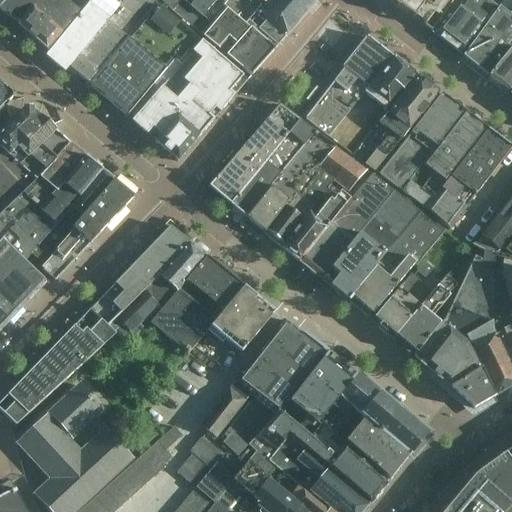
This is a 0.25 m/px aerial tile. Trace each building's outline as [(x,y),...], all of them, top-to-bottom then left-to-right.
[(6,0),(0,6),(0,11),(18,26),(27,15),(39,0),(6,0)] [(39,0),(27,15),(18,26),(47,51),(79,13),(90,0),(39,0)] [(69,69),(125,0),(93,0),(50,54),(69,69)] [(119,50),(156,4),(150,0),(125,0),(69,69),(89,85),(117,49),(119,50)] [(157,0),(171,11),(181,0),(157,0)] [(201,36),(231,0),(181,0),(171,11),(201,36)] [(248,24),(266,5),(270,0),(231,0),(201,36),(221,52),(222,51),(248,24)] [(277,48),(317,1),(316,0),(273,0),(268,7),(266,5),(248,24),(264,36),(277,48)] [(511,0),(382,0),(398,11),(400,9),(413,20),(428,0),(511,0)] [(491,2),(493,0),(457,0),(433,34),(464,57),(499,9),(491,2)] [(503,60),(499,56),(511,39),(511,0),(505,0),(499,9),(464,57),(463,59),(467,61),(489,78),(503,60)] [(89,86),(128,118),(174,60),(180,65),(199,43),(201,41),(157,5),(89,86)] [(228,56),(227,58),(252,78),(275,50),(262,39),(264,36),(248,24),(222,51),(228,56)] [(365,95),(393,59),(367,39),(363,43),(357,38),(296,114),(329,138),(365,95)] [(511,39),(499,56),(503,60),(489,78),(510,94),(511,91),(511,39)] [(213,113),(216,116),(245,83),(199,43),(180,65),(129,124),(175,164),(211,122),(208,119),(213,113)] [(389,113),(409,88),(417,77),(393,59),(365,95),(389,113)] [(378,170),(387,157),(439,94),(417,77),(409,88),(389,113),(383,121),(391,127),(382,138),(385,141),(378,150),(379,151),(370,164),(378,170)] [(0,112),(12,101),(11,95),(0,85),(0,112)] [(403,193),(410,183),(423,165),(464,112),(442,95),(412,135),(381,176),(403,193)] [(231,207),(300,123),(279,106),(209,188),(231,207)] [(0,217),(45,174),(70,146),(30,112),(25,112),(0,136),(0,217)] [(426,210),(427,210),(488,130),(464,112),(423,165),(435,174),(421,191),(410,183),(403,193),(426,210)] [(231,207),(247,220),(274,184),(315,134),(300,123),(231,207)] [(467,208),(511,149),(511,148),(488,130),(427,210),(451,231),(467,209),(467,208)] [(291,207),(299,196),(314,207),(335,182),(351,161),(336,150),(315,134),(274,184),(247,220),(264,235),(288,205),(291,207)] [(46,283),(25,263),(32,255),(102,173),(70,146),(45,174),(0,217),(0,332),(9,323),(46,283)] [(349,193),(365,173),(351,161),(335,182),(349,193)] [(82,217),(114,182),(102,173),(32,255),(42,264),(64,239),(61,236),(70,225),(69,224),(78,214),(82,217)] [(322,282),(394,193),(372,175),(300,264),(322,282)] [(56,282),(134,199),(115,183),(72,230),(75,232),(40,269),(56,282)] [(322,282),(348,303),(420,213),(394,192),(394,193),(322,282)] [(282,249),(300,264),(351,200),(342,193),(318,223),(310,216),(284,247),(282,249)] [(291,207),(288,205),(264,235),(282,249),(284,247),(310,216),(310,215),(315,208),(314,207),(299,196),(291,207)] [(511,197),(495,219),(474,247),(484,252),(497,258),(501,252),(503,254),(511,241),(511,197)] [(421,213),(348,303),(347,303),(369,321),(415,265),(444,232),(421,213)] [(113,335),(114,334),(113,333),(115,332),(110,327),(116,320),(159,278),(189,245),(169,228),(89,312),(100,322),(113,335)] [(178,294),(196,270),(206,259),(189,245),(159,278),(116,320),(122,325),(114,334),(127,346),(135,338),(131,334),(158,306),(152,300),(156,296),(161,300),(164,296),(160,292),(167,285),(178,294)] [(511,263),(497,258),(484,252),(483,261),(482,271),(494,273),(493,337),(511,375),(511,263)] [(481,260),(475,257),(442,327),(468,347),(471,350),(493,337),(491,275),(479,273),(481,260)] [(210,329),(244,288),(206,259),(196,270),(178,294),(149,324),(188,356),(210,329)] [(419,286),(434,269),(423,259),(416,267),(418,273),(414,277),(411,276),(372,323),(387,336),(392,336),(395,339),(396,338),(431,296),(419,286)] [(414,360),(440,325),(430,317),(438,307),(443,307),(453,295),(457,285),(447,277),(431,296),(396,338),(400,341),(397,345),(414,360)] [(241,354),(265,325),(274,313),(244,288),(210,329),(241,354)] [(113,335),(100,322),(89,312),(0,405),(0,411),(16,427),(115,336),(113,335)] [(284,322),(234,383),(250,396),(254,399),(302,336),(284,322)] [(471,350),(468,347),(442,327),(440,325),(414,360),(450,390),(450,389),(474,411),(495,399),(495,398),(471,350)] [(302,336),(254,399),(277,417),(280,413),(284,409),(299,391),(319,365),(328,354),(304,335),(302,336)] [(495,398),(511,387),(511,375),(493,337),(471,350),(495,398)] [(308,381),(283,413),(311,435),(320,425),(318,424),(336,404),(348,388),(357,377),(349,371),(329,355),(308,381)] [(325,418),(321,423),(322,424),(332,432),(334,434),(345,422),(343,421),(346,417),(352,410),(398,448),(409,457),(423,440),(422,431),(397,410),(397,411),(380,397),(380,396),(357,377),(348,388),(336,404),(333,406),(334,407),(325,418)] [(234,383),(226,394),(241,407),(250,396),(234,383)] [(106,433),(80,456),(67,442),(102,411),(81,387),(19,444),(53,481),(36,496),(50,511),(73,511),(131,460),(106,433)] [(233,418),(241,407),(226,394),(217,405),(233,418)] [(224,428),(233,418),(217,405),(208,416),(224,428)] [(346,417),(343,421),(345,422),(355,431),(346,443),(379,472),(390,481),(409,457),(398,448),(352,410),(346,417)] [(275,419),(259,436),(278,450),(288,437),(329,472),(359,496),(371,505),(387,485),(376,475),(345,448),(342,451),(329,441),(334,434),(332,432),(322,424),(310,439),(299,429),(280,413),(277,417),(276,418),(275,419)] [(215,439),(224,428),(208,416),(200,427),(215,439)] [(158,436),(147,424),(129,440),(139,452),(158,436)] [(165,452),(166,452),(182,438),(174,428),(158,443),(165,452)] [(278,450),(269,462),(275,467),(284,475),(298,487),(310,497),(309,498),(318,505),(321,502),(329,509),(332,511),(364,511),(369,506),(358,497),(329,473),(329,472),(288,437),(278,450)] [(201,439),(190,453),(192,455),(202,462),(211,470),(216,465),(223,456),(201,439)] [(171,458),(166,452),(165,452),(158,443),(148,451),(161,466),(162,466),(171,458)] [(511,511),(511,450),(505,456),(505,455),(478,474),(475,477),(472,479),(444,511),(511,511)] [(165,469),(162,466),(161,466),(148,451),(139,459),(155,477),(165,469)] [(186,481),(202,462),(192,455),(177,473),(186,481)] [(146,485),(155,477),(139,459),(131,467),(146,485)] [(196,489),(211,470),(202,462),(186,481),(196,489),(189,498),(205,511),(207,511),(214,504),(196,489)] [(227,511),(228,511),(245,490),(251,495),(245,502),(256,511),(259,507),(264,511),(306,511),(305,509),(296,503),(289,497),(275,485),(266,478),(248,464),(235,481),(216,505),(214,504),(207,511),(227,511)] [(211,470),(196,489),(214,504),(216,505),(235,481),(216,465),(211,470)] [(137,493),(146,485),(131,467),(122,475),(137,493)] [(129,501),(137,493),(122,475),(113,483),(129,501)] [(0,511),(26,511),(9,483),(0,488),(0,511)] [(119,509),(129,501),(113,483),(104,491),(119,509)] [(298,487),(289,497),(296,503),(305,509),(306,511),(332,511),(329,509),(321,502),(318,505),(309,498),(310,497),(298,487)] [(106,511),(115,511),(119,509),(104,491),(95,499),(106,511)] [(205,511),(189,498),(181,507),(186,511),(205,511)] [(90,511),(106,511),(95,499),(86,507),(90,511)]
